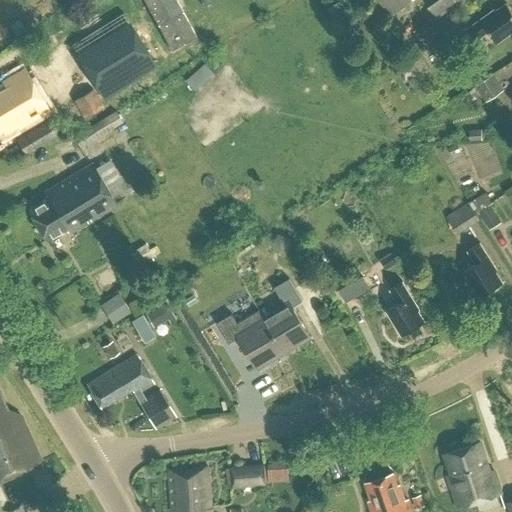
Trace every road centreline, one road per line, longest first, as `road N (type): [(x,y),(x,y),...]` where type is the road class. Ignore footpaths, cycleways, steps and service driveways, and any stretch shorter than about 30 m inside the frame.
road 1 (residential): [(99,469),(140,451),(348,414),(425,389),(511,339)]
road 2 (tertiary): [(99,469),(0,316)]
